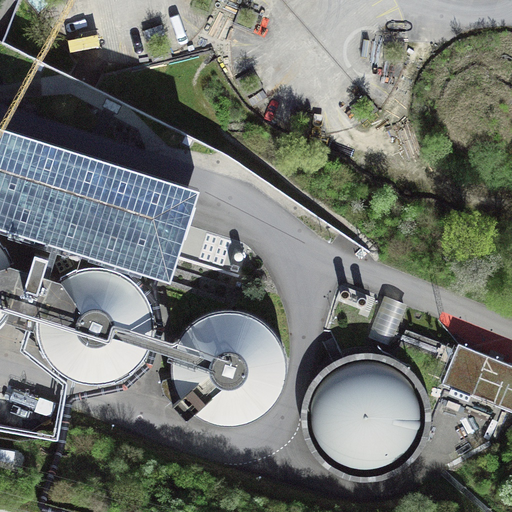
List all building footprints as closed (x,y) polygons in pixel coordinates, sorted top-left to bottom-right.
[(0,227),(69,249),(170,281),(191,213),(199,188),(0,125),(0,227)] [(0,227),(0,243),(4,248),(5,247),(13,262),(11,262),(13,269),(14,277),(14,284),(13,293),(11,301),(8,308),(38,317),(40,309),(42,302),(46,294),(37,291),(47,261),(55,263),(54,267),(58,268),(59,264),(64,266),(69,249),(0,227)] [(14,284),(14,277),(13,269),(11,262),(13,262),(5,247),(4,248),(0,243),(0,319),(3,316),(8,308),(11,301),(13,293),(14,284)] [(145,353),(149,346),(151,338),(153,329),(153,320),(151,311),(148,303),(145,295),(139,287),(132,280),(123,275),(115,271),(105,268),(95,267),(85,268),(76,271),(75,269),(61,277),(62,278),(56,283),(51,288),(46,294),(42,302),(40,309),(38,317),(37,325),(38,333),(40,341),(42,348),(39,350),(43,358),(47,356),(52,363),(59,369),(66,375),(74,379),(82,381),(90,382),(99,382),(107,381),(115,379),(115,381),(129,373),(129,372),(135,366),(141,360),(145,353)] [(387,292),(372,336),(391,343),(406,299),(387,292)] [(172,358),(172,367),(172,377),(163,380),(161,385),(164,394),(172,404),(173,404),(186,419),(194,413),(202,417),(210,421),(219,423),(229,424),(237,424),(246,421),(254,418),(262,413),(270,407),(275,400),(280,392),(283,385),(285,379),(286,373),(286,366),(285,357),(283,349),(280,341),(276,334),(272,329),(269,326),(263,321),(256,316),(248,313),(240,311),(231,310),(222,310),(213,312),(204,315),(196,320),(189,326),(183,333),(178,340),(174,349),(172,358)] [(451,360),(442,384),(511,412),(511,364),(458,343),(456,349),(406,330),(401,341),(451,360)] [(410,462),(416,455),(422,446),(426,437),(428,429),(429,421),(429,413),(428,404),(426,395),(423,387),(418,379),(412,372),(405,366),(396,360),(387,356),(378,353),(368,352),(358,353),(348,355),(339,358),(330,363),(322,370),(316,377),(311,383),(308,390),(305,398),(303,408),(302,419),(304,429),(306,439),(311,448),(317,457),(324,464),(333,470),(342,475),(352,478),(362,480),(373,479),(383,477),(393,474),(401,469),(410,462)]
